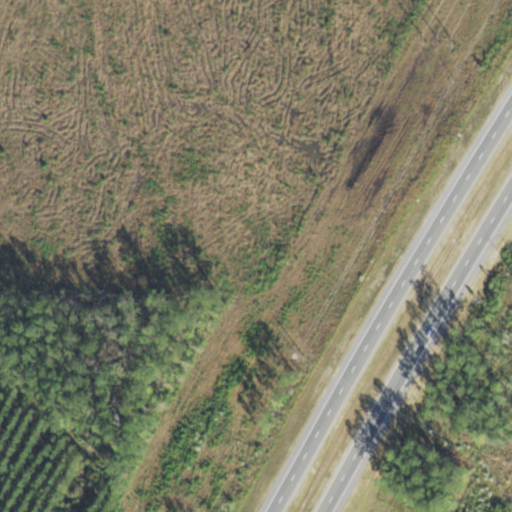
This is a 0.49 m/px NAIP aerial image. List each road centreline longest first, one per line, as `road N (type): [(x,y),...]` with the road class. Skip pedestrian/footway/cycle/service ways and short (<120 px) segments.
road 1 (motorway): [(511,101),(272,511)]
road 2 (motorway): [(322,511),(511,183)]
